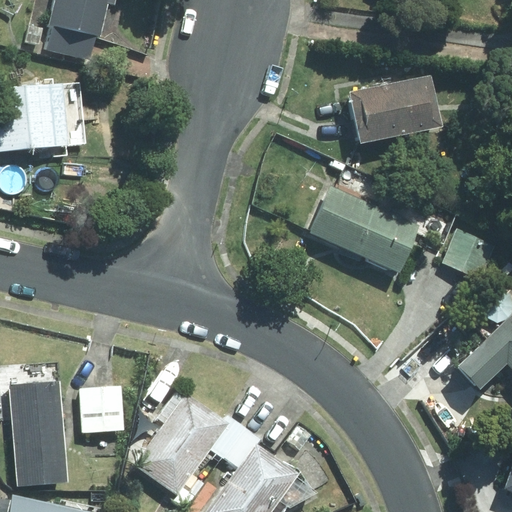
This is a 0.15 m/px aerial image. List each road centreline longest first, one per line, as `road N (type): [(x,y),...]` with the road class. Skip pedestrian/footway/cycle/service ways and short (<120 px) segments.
road 1 (residential): [(416,511),(401,468),(352,395),(283,342),(169,295)]
road 2 (residential): [(233,0),(169,295)]
road 3 (residential): [(169,295),(0,258)]
